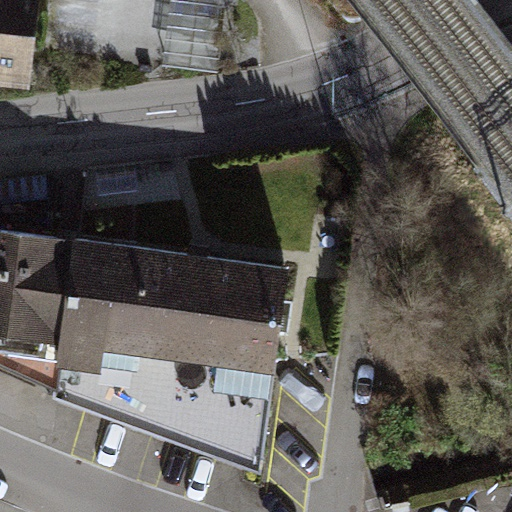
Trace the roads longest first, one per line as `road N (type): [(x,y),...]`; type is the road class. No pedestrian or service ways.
road 1 (tertiary): [(0,133),(256,107),(352,80),(469,0)]
road 2 (residential): [(129,511),(0,457)]
